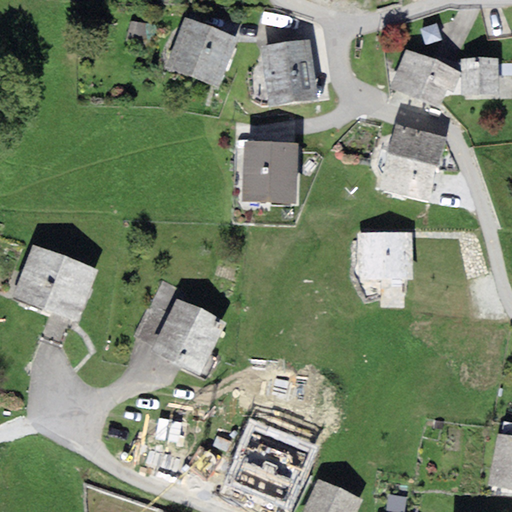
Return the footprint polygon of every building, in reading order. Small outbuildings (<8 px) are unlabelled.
[(238,39),(185,19),(166,67),(219,88),(238,39)] [(318,100),(309,40),(260,47),(269,107),(318,100)] [(460,73),(405,50),(389,88),(438,108),(446,90),(453,93),(460,73)] [(498,58),(460,60),(462,96),(499,95),(498,58)] [(394,124),(386,155),(435,167),(439,168),(446,138),(394,124)] [(296,204),(297,144),(243,142),(241,203),(296,204)] [(435,167),(386,155),(377,192),(425,204),(435,167)] [(411,233),(357,235),(358,279),(413,278),(411,233)] [(98,271),(31,246),(12,298),(78,323),(98,271)] [(199,376),(226,324),(177,299),(150,352),(199,376)] [(511,436),(497,434),(493,459),(511,462),(511,436)] [(511,491),(511,462),(493,459),(489,488),(511,491)] [(354,511),(361,497),(318,480),(305,511),(354,511)]
